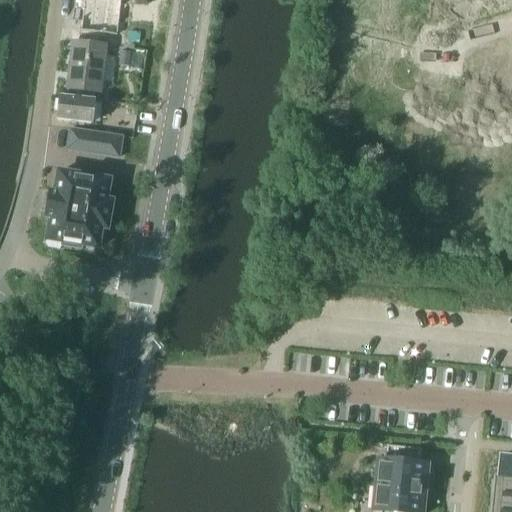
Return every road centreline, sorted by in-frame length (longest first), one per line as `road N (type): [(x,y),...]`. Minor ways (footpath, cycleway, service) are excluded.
road 1 (residential): [(55,0),(35,156),(4,258),(141,286)]
road 2 (residential): [(128,378),(466,403)]
road 3 (residential): [(141,286),(191,0)]
road 4 (unclassified): [(101,511),(128,378)]
